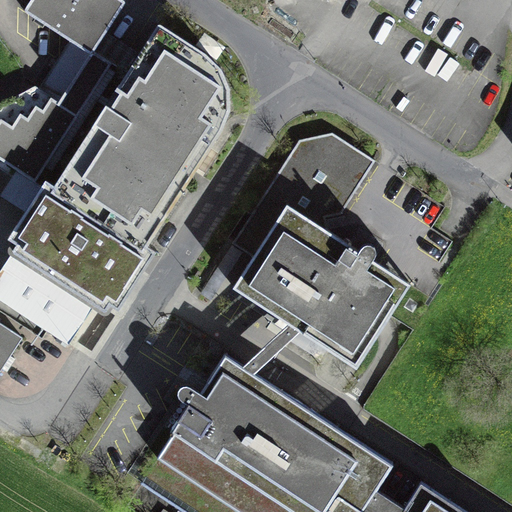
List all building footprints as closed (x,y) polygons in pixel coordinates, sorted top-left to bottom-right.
[(129,1),(127,0),(36,0),(31,9),(98,51),(129,1)] [(75,184),(63,201),(142,252),(147,243),(225,122),(230,109),(231,99),(230,88),(228,77),(223,69),(216,61),(207,54),(160,23),(127,74),(60,176),(75,184)] [(60,176),(127,74),(98,51),(65,103),(39,86),(0,107),(0,200),(17,171),(41,187),(63,201),(75,184),(60,176)] [(375,160),(332,132),(299,139),(232,243),(252,256),(233,286),(289,323),(301,330),(357,366),(410,283),(374,259),(376,256),(377,254),(377,252),(377,250),(376,249),(375,247),(374,246),(373,245),(371,244),(370,244),(368,243),(366,243),(365,244),(363,245),(362,246),(361,247),(359,250),(328,230),(325,217),(341,214),(375,160)] [(157,250),(147,243),(142,252),(63,201),(41,187),(9,236),(17,241),(101,296),(119,307),(157,250)] [(0,299),(69,345),(101,296),(17,241),(0,267),(0,299)] [(0,382),(30,336),(0,316),(0,382)] [(301,330),(289,323),(256,353),(243,365),(255,372),(268,360),(301,330)] [(469,511),(421,480),(404,505),(377,488),(393,462),(255,372),(243,365),(225,353),(206,381),(200,377),(194,386),(200,390),(200,391),(190,385),(188,384),(187,384),(185,384),(183,384),(182,385),(180,386),(179,387),(178,389),(178,391),(178,392),(178,394),(179,395),(179,396),(180,397),(181,398),(188,403),(171,430),(173,431),(140,483),(183,511),(469,511)]
